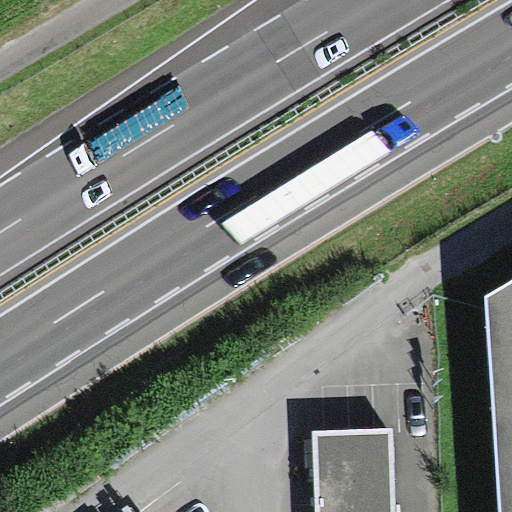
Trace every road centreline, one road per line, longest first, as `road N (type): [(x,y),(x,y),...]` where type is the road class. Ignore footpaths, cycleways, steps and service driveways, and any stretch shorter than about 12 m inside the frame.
road 1 (motorway): [(0,358),(511,41)]
road 2 (motorway): [(381,0),(0,232)]
road 3 (residential): [(114,0),(0,67)]
